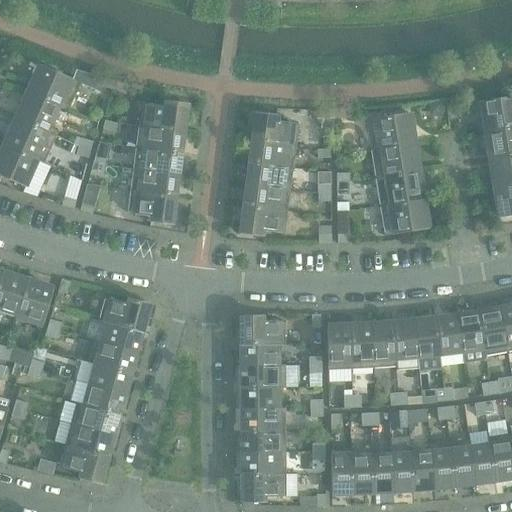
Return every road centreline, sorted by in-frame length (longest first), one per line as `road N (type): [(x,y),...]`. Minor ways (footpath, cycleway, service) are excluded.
road 1 (residential): [(199,281),(321,286),(474,273)]
road 2 (residential): [(199,281),(182,311),(123,511)]
road 3 (residential): [(211,511),(209,323),(199,281)]
road 4 (residential): [(199,281),(0,224)]
road 5 (residential): [(474,273),(451,136)]
